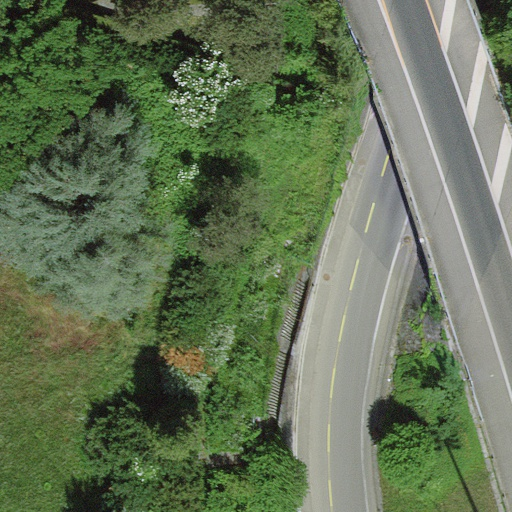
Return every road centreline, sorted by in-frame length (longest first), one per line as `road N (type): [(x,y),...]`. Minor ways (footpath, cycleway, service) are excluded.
road 1 (primary): [(450,0),(353,327),(339,434),(343,511)]
road 2 (motorway): [(403,0),(511,324)]
